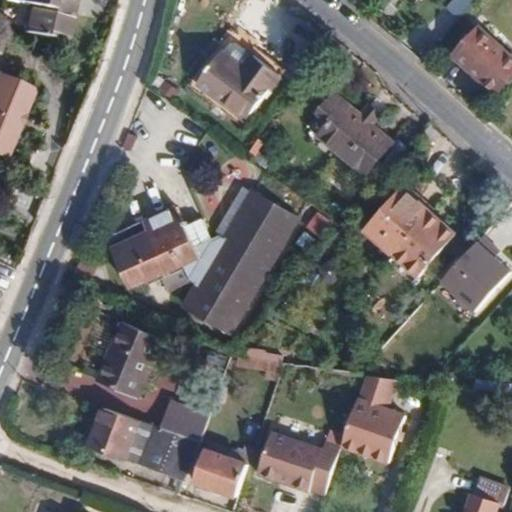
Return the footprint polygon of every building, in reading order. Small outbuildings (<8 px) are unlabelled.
[(66,37),(75,0),(26,0),(29,1),(23,27),(66,37)] [(511,78),(511,55),(481,27),(453,57),(496,96),(511,78)] [(246,123),(281,79),(235,44),(230,44),(198,85),(246,123)] [(0,160),(3,162),(33,92),(0,78),(0,160)] [(393,145),(347,104),(317,138),(364,178),(393,145)] [(397,253),(430,216),(431,214),(404,190),(369,228),(397,253)] [(230,337),(299,221),(251,193),(223,239),(218,236),(210,240),(200,217),(184,223),(176,208),(141,224),(144,232),(110,249),(128,289),(145,280),(147,284),(161,279),(168,295),(189,282),(195,286),(181,309),(230,337)] [(422,275),(452,244),(435,228),(440,223),(431,214),(430,216),(397,253),(422,275)] [(457,238),(440,223),(435,228),(452,244),(457,238)] [(144,232),(141,224),(106,241),(110,249),(144,232)] [(306,254),(315,245),(306,236),(297,246),(306,254)] [(496,248),(484,237),(443,282),(476,312),(511,272),(491,253),(496,248)] [(145,395),(171,337),(128,320),(104,378),(145,395)] [(511,396),(511,358),(500,373),(496,370),(478,392),(511,396)] [(275,383),(281,366),(265,363),(263,381),(275,383)] [(387,465),(405,416),(389,410),(398,383),(366,379),(342,449),(341,449),(387,465)] [(199,443),(208,414),(172,400),(161,430),(199,443)] [(183,484),(199,443),(161,430),(102,409),(89,448),(183,484)] [(325,496),(341,449),(327,443),(325,449),(274,431),(259,475),(309,492),(311,491),(325,496)] [(235,501),(247,465),(204,449),(191,485),(235,501)] [(495,511),(498,504),(502,504),(508,488),(479,479),(474,496),(470,495),(463,511),(495,511)]
